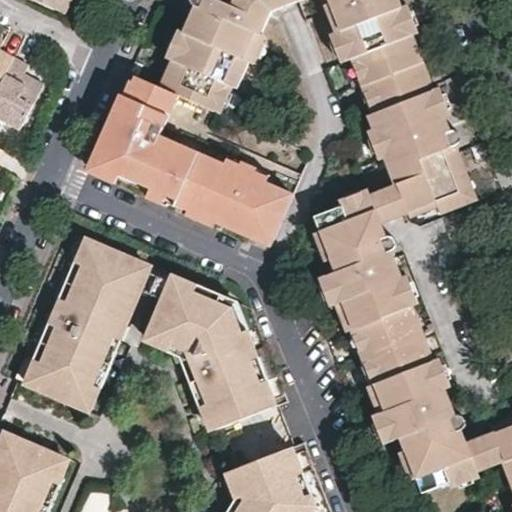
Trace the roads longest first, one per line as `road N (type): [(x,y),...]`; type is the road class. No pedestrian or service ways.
road 1 (residential): [(360,511),(267,274)]
road 2 (residential): [(267,274),(54,174)]
road 3 (residential): [(304,72),(327,133),(267,274)]
road 4 (residential): [(0,304),(54,174)]
road 5 (residential): [(54,174),(102,52)]
